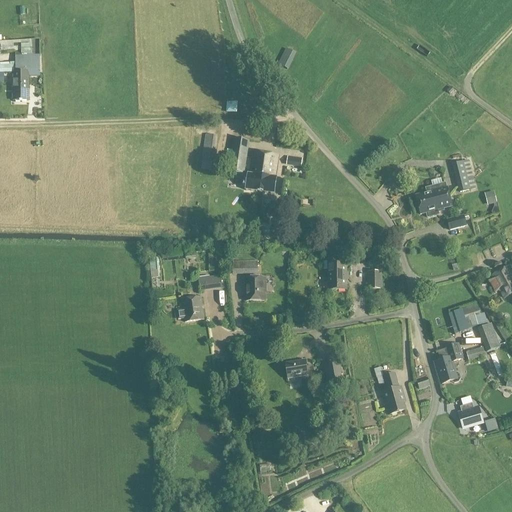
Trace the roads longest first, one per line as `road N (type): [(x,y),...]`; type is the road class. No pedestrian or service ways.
road 1 (unclassified): [(0,124),(295,115)]
road 2 (unclassified): [(410,286),(382,214),(295,115)]
road 3 (residential): [(233,336),(416,311)]
road 4 (unclassified): [(273,511),(428,425)]
road 5 (track): [(472,95),(339,0)]
road 6 (unclassified): [(295,115),(252,63),(228,0)]
